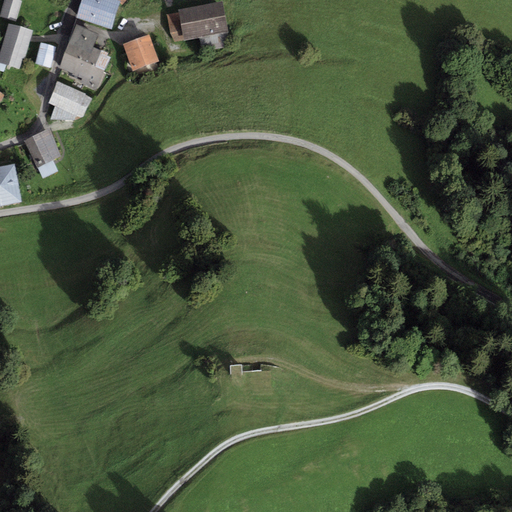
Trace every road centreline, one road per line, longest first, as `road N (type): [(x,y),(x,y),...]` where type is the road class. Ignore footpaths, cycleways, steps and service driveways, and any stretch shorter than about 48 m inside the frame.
road 1 (unclassified): [(0,213),(108,191),(187,143),(250,135),(288,140),(348,165),(435,256),(511,311)]
road 2 (track): [(151,511),(226,442),(252,432),(340,418),(421,386),(444,384),(511,407)]
road 3 (track): [(240,360),(275,360),(344,388),(416,388)]
